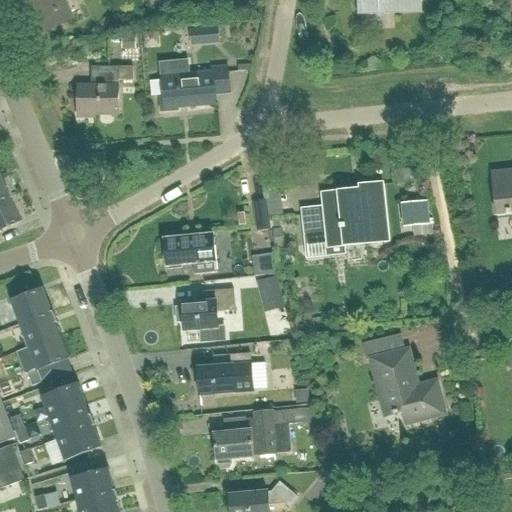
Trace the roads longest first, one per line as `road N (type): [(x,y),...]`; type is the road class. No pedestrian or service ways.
road 1 (tertiary): [(166,511),(151,445),(73,236)]
road 2 (residential): [(73,236),(269,126)]
road 3 (residential): [(466,301),(418,110)]
road 4 (tertiary): [(73,236),(0,69)]
road 5 (residential): [(269,126),(418,110)]
road 6 (residential): [(269,126),(287,0)]
